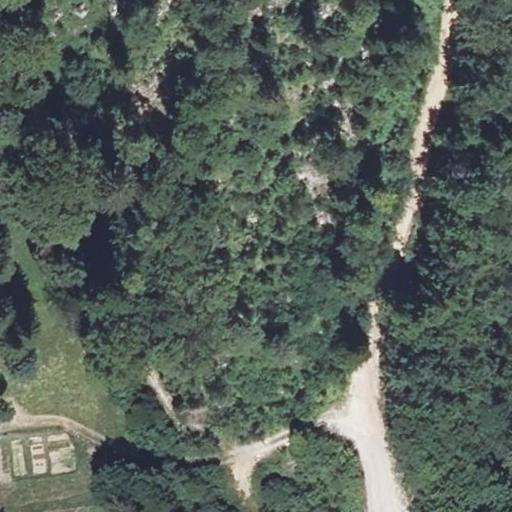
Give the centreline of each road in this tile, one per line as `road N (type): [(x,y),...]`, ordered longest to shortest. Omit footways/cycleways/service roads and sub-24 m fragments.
road 1 (track): [(448,0),(436,96),(371,324),(360,411)]
road 2 (track): [(360,411),(245,450)]
